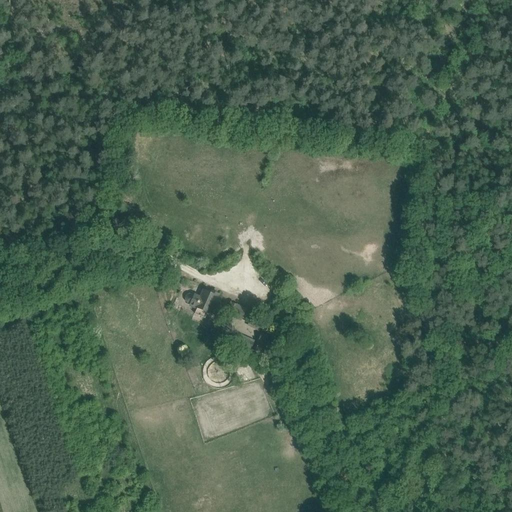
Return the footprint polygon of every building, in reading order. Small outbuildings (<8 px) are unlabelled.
[(213,306),(217,308),(222,298),(218,297),(219,294),(211,291),(210,293),(203,290),(200,298),(192,294),(190,293),(188,294),(185,296),(185,298),(185,300),(186,302),(187,303),(210,314),(213,306)] [(225,314),(241,320),(246,309),(230,302),(225,314)] [(248,324),(260,329),(262,323),(251,318),(248,324)] [(256,344),(257,344),(255,350),(262,353),(265,347),(271,334),(263,330),(256,344)] [(254,342),(236,334),(233,341),(235,341),(250,348),(251,349),(254,342)] [(282,396),(276,383),(270,386),(276,399),(282,396)]
